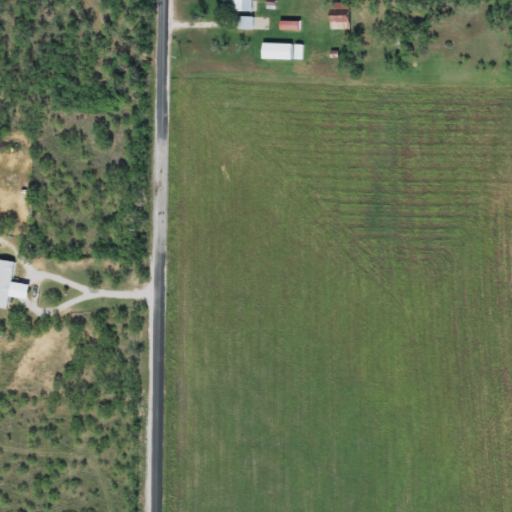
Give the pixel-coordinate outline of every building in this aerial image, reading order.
[(255,13),(254,0),(223,0),(224,3),(232,3),(232,13),(255,13)] [(353,31),(353,4),(334,4),(334,31),(353,31)] [(241,30),(256,31),(256,19),(242,18),(241,30)] [(266,62),(296,62),(296,45),(266,45),(266,62)] [(12,299),(30,302),(32,287),(15,285),(17,264),(0,261),(0,310),(11,312),(12,299)]
